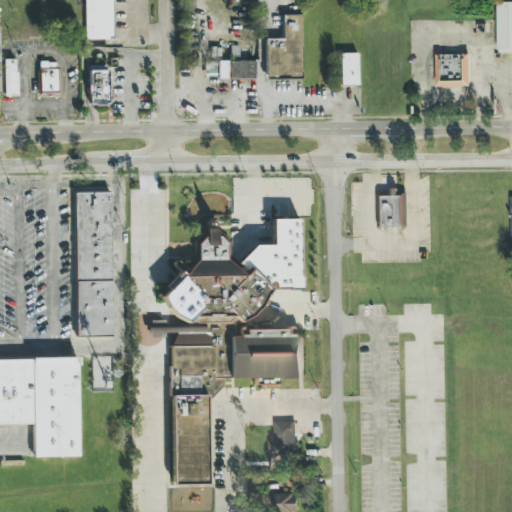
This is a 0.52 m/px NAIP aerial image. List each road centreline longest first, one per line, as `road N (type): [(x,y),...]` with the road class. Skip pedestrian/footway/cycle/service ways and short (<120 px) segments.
road 1 (residential): [(332,131),(337,511)]
road 2 (secondary): [(170,164),(511,159)]
road 3 (secondary): [(332,131),(0,136)]
road 4 (residential): [(167,0),(170,164)]
